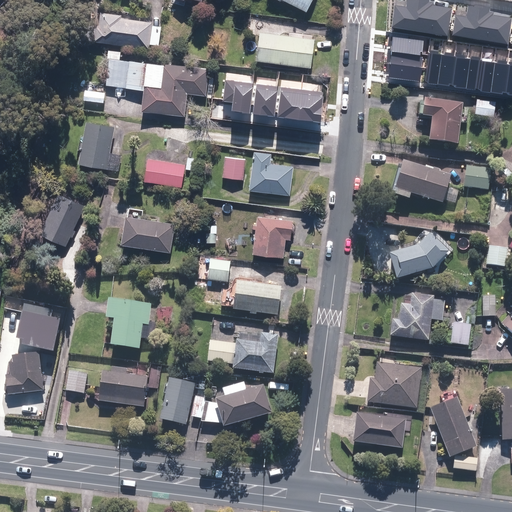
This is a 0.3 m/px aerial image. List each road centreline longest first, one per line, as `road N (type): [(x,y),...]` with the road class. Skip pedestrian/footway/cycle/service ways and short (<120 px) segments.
road 1 (residential): [(361,0),(307,497)]
road 2 (secondary): [(0,458),(307,497)]
